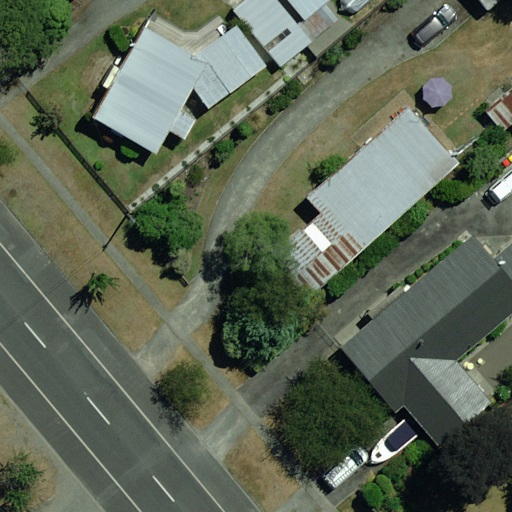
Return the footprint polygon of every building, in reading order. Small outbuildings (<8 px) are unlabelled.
[(135,21),(83,115),(156,152),(189,109),(266,66),(236,13),(185,50),(135,21)] [(260,246),(298,291),(462,154),(406,88),(292,184),(309,204),(260,246)] [(511,126),(472,161),(508,203),(511,199),(511,126)] [(468,227),(338,340),(434,451),(500,394),(463,350),(511,307),(511,233),(511,232),(489,251),(468,227)] [(511,463),(511,417),(489,437),(511,463)]
